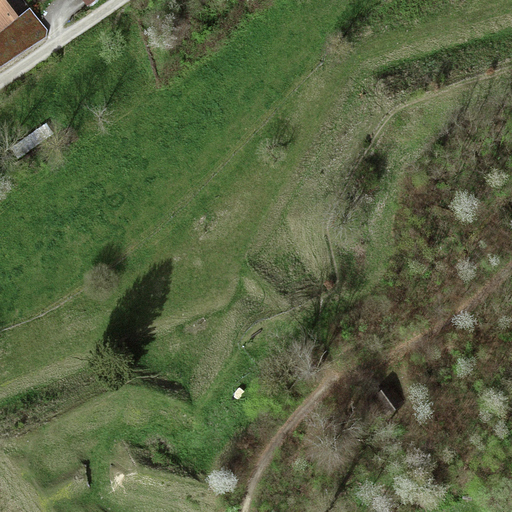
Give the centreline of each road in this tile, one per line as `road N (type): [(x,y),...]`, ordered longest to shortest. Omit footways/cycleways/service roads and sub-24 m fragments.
road 1 (track): [(331,379),(443,326),(511,267)]
road 2 (track): [(244,511),(262,464),(331,379)]
road 3 (residential): [(122,0),(0,81)]
